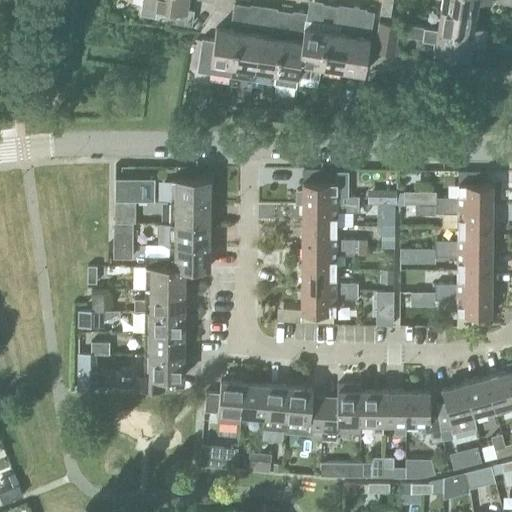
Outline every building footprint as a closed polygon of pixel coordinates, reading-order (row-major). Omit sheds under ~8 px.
[(187,8),(187,0),(141,0),(140,14),(157,17),(159,6),(168,7),(166,21),(192,25),(194,9),(187,8)] [(390,15),(392,0),(381,0),(380,13),(390,15)] [(483,0),(491,1),(491,0),(441,0),(441,5),(476,11),(477,0),(483,0)] [(241,23),(244,4),(234,2),(231,21),(241,23)] [(323,3),(320,22),(327,23),(330,4),(323,3)] [(247,24),(250,5),(244,4),(241,23),(247,24)] [(338,5),(330,4),(327,23),(336,24),(338,5)] [(473,27),(476,11),(441,5),(437,28),(486,36),(487,29),(473,27)] [(254,68),(252,78),(274,82),(285,10),(277,9),(274,28),(272,28),(271,35),(259,34),(254,68)] [(366,9),(363,28),(371,30),(374,11),(366,9)] [(290,31),(293,11),(285,10),(274,82),(296,85),(305,27),(304,27),(302,40),(290,38),(291,31),(290,31)] [(378,20),(373,49),(393,53),(398,23),(378,20)] [(486,36),(437,28),(424,25),(422,38),(435,40),(434,51),(469,57),(471,42),(484,44),(486,36)] [(197,70),(232,75),(234,65),(239,31),(216,27),(214,40),(203,38),(197,70)] [(321,65),(326,31),(305,27),(298,74),(319,77),(321,65)] [(234,65),(232,75),(252,78),(254,68),(259,34),(239,31),(234,65)] [(343,69),(349,34),(326,31),(321,65),(343,69)] [(349,34),(343,69),(364,72),(370,38),(349,34)] [(446,180),(447,167),(414,167),(413,179),(446,180)] [(296,189),(296,203),(302,203),(302,202),(336,202),(343,202),(344,194),(347,194),(347,171),(336,171),(336,180),(302,180),(302,189),(296,189)] [(170,200),(210,200),(210,178),(170,178),(170,200)] [(115,179),(115,200),(139,200),(146,200),(154,200),(155,179),(139,179),(115,179)] [(492,204),(492,182),(458,182),(458,196),(452,196),(452,204),(458,204),(492,204)] [(396,203),(396,192),(396,189),(378,189),(378,203),(395,203),(396,203)] [(302,203),(302,223),(336,224),(336,210),(343,210),(351,210),(352,194),(347,194),(344,194),(343,202),(336,202),(302,202),(302,203)] [(444,211),(445,196),(436,196),(436,204),(436,211),(444,211)] [(492,226),(492,204),(458,204),(452,204),(452,196),(445,196),(444,211),(458,212),(458,225),(492,226)] [(210,223),(210,200),(170,200),(170,222),(210,223)] [(116,224),(126,224),(126,206),(116,206),(116,224)] [(210,245),(210,223),(170,222),(169,244),(210,245)] [(423,222),(401,222),(401,232),(423,232),(423,222)] [(302,223),(302,245),(336,245),(343,245),(343,238),(336,238),(336,224),(302,223)] [(491,247),(492,226),(458,225),(457,239),(452,239),(452,247),(457,247),(491,247)] [(114,243),(133,243),(133,232),(114,232),(114,243)] [(302,245),(302,267),(336,267),(336,253),(343,253),(351,253),(351,238),(343,238),(343,245),(336,245),(302,245)] [(444,255),(444,239),(435,239),(435,247),(435,255),(444,255)] [(491,269),(491,247),(457,247),(452,247),(452,239),(444,239),(444,255),(457,255),(457,269),(491,269)] [(133,257),(133,243),(114,243),(114,257),(133,257)] [(145,258),(145,266),(185,267),(185,266),(209,266),(210,245),(169,244),(169,258),(145,258)] [(428,270),(428,251),(411,251),(410,269),(428,270)] [(127,265),(126,287),(136,287),(137,265),(127,265)] [(89,266),(89,283),(99,283),(99,266),(89,266)] [(185,289),(185,267),(145,266),(145,288),(185,289)] [(302,267),(302,288),(335,288),(341,289),(342,289),(342,288),(342,281),(341,281),(335,281),(336,267),(302,267)] [(491,291),(491,269),(457,269),(457,282),(452,282),(452,290),(457,290),(491,291)] [(302,288),(301,310),(335,310),(335,297),(342,297),(349,297),(350,297),(350,281),(349,281),(342,281),(342,288),(342,289),(341,289),(335,288),(302,288)] [(443,298),(443,282),(435,282),(435,290),(435,298),(443,298)] [(491,313),(491,291),(457,290),(452,290),(452,282),(443,282),(443,298),(457,298),(457,312),(491,313)] [(185,310),(185,289),(145,288),(145,299),(136,299),(136,310),(145,310),(185,310)] [(106,293),(91,293),(91,309),(106,310),(106,293)] [(270,319),(291,320),(291,307),(271,307),(270,319)] [(386,323),(387,309),(374,308),(374,322),(386,323)] [(91,309),(91,327),(106,327),(106,310),(91,309)] [(144,331),(185,331),(185,310),(145,310),(144,331)] [(184,354),(185,331),(144,331),(144,353),(184,354)] [(107,353),(107,341),(91,341),(91,352),(107,353)] [(138,375),(138,388),(164,388),(164,375),(184,375),(184,354),(144,353),(144,375),(138,375)] [(511,384),(508,369),(487,375),(495,407),(497,413),(509,409),(511,408),(511,384)] [(497,413),(495,407),(487,375),(464,381),(472,413),(486,409),(487,415),(497,413)] [(243,380),(221,378),(219,398),(207,397),(205,420),(239,423),(240,413),(243,380)] [(243,380),(240,413),(263,415),(265,382),(243,380)] [(438,405),(439,414),(442,438),(453,436),(453,432),(476,427),(472,413),(464,381),(442,387),(446,403),(438,405)] [(286,417),(289,384),(265,382),(263,415),(266,415),(265,424),(285,426),(285,417),(286,417)] [(321,438),(324,394),(312,394),(313,387),(289,384),(286,417),(309,419),(308,429),(312,430),(311,437),(321,438)] [(359,431),(359,421),(359,389),(337,388),(337,395),(324,394),(321,438),(333,439),(333,431),(337,431),(359,431)] [(359,389),(359,421),(373,421),(373,432),(382,432),(382,422),(383,389),(359,389)] [(383,389),(382,422),(395,422),(395,432),(405,432),(405,422),(405,389),(383,389)] [(429,390),(405,389),(405,422),(418,422),(419,426),(426,432),(430,431),(432,440),(442,438),(439,414),(428,414),(429,390)] [(507,453),(505,444),(503,436),(492,439),(494,447),(496,456),(507,453)] [(478,459),(489,457),(486,443),(475,445),(478,459)] [(381,475),(381,455),(372,455),(372,475),(381,475)] [(381,455),(381,475),(394,475),(394,455),(381,455)] [(249,458),(248,467),(258,468),(259,459),(249,458)] [(270,460),(259,459),(258,468),(269,469),(270,460)] [(504,470),(511,468),(511,462),(511,459),(501,461),(504,470)] [(410,461),(411,475),(429,474),(429,461),(410,461)] [(320,477),(340,478),(341,464),(321,463),(320,477)] [(466,470),(469,487),(480,484),(475,468),(466,470)] [(469,487),(466,470),(455,473),(444,476),(444,495),(469,488),(469,487)] [(368,491),(379,491),(379,481),(368,481),(368,491)] [(379,481),(379,491),(389,491),(390,481),(379,481)] [(411,491),(422,491),(422,482),(411,481),(411,491)] [(422,482),(422,491),(432,491),(432,482),(422,482)] [(18,483),(0,490),(0,495),(3,502),(23,493),(18,483)]
